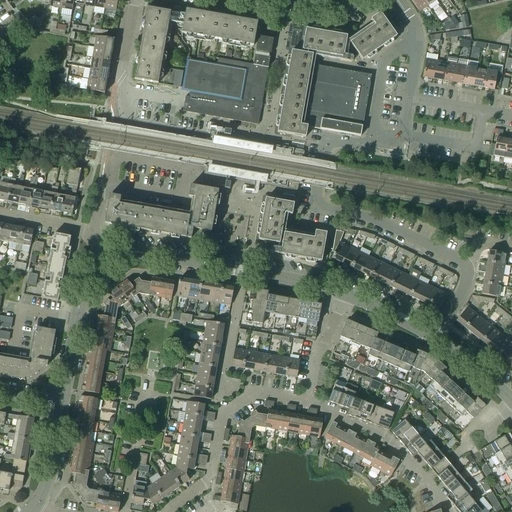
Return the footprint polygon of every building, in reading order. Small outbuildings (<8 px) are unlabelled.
[(61,8),(62,0),(50,0),(49,6),(61,8)] [(72,0),(62,0),(61,8),(72,10),(73,3),(72,3),(72,0)] [(104,9),(105,0),(95,0),(94,7),(104,9)] [(116,11),(117,0),(105,0),(104,9),(116,11)] [(428,6),(423,0),(410,0),(419,12),(428,6)] [(253,46),(257,23),(242,20),(240,18),(238,17),(236,19),(231,18),(231,16),(230,16),(230,18),(213,15),(213,13),(212,13),(212,15),(206,14),(205,12),(205,11),(203,11),(201,13),(185,10),(184,15),(147,8),(144,24),(142,25),(141,27),(143,29),(142,35),(140,34),(140,35),(142,36),(139,52),(137,52),(137,53),(139,54),(138,59),(136,60),(135,60),(135,62),(137,65),(134,80),(158,84),(159,75),(163,76),(166,57),(163,57),(165,40),(169,41),(172,23),(183,25),(181,34),(190,35),(189,39),(208,42),(209,38),(225,41),(225,45),(244,48),(244,45),(253,46)] [(364,117),(371,76),(370,75),(370,76),(361,74),(360,74),(351,72),(350,72),(341,71),(341,70),(340,70),(331,69),(331,68),(330,68),(330,69),(321,67),(320,67),(311,65),(313,53),(342,58),(341,61),(351,63),(352,61),(353,59),(358,55),(362,61),(396,37),(380,14),(371,20),(375,26),(353,41),(350,38),(347,37),(346,37),(345,38),(336,36),(337,35),(336,35),(335,36),(331,35),(328,37),(326,37),(327,33),(326,33),(325,34),(316,33),(317,32),(316,31),(315,33),(306,31),(307,30),(292,27),(288,48),(292,49),(291,53),(292,53),(291,62),(289,62),(289,63),(290,63),(288,72),(287,73),(289,73),(288,82),(286,82),(286,83),(287,83),(286,92),(284,92),(281,112),(280,113),(283,113),(283,118),(280,117),(279,123),(280,123),(278,132),(277,132),(277,133),(305,138),(307,127),(320,130),(322,121),(362,128),(364,117)] [(112,51),(114,40),(96,36),(94,48),(112,51)] [(262,104),(270,58),(268,57),(269,54),(270,54),(273,39),(258,37),(253,65),(216,58),(216,59),(217,59),(216,66),(188,61),(183,90),(190,91),(189,98),(185,97),(182,112),(185,112),(251,124),(254,103),(262,104)] [(110,61),(112,51),(94,48),(92,58),(110,61)] [(433,79),(437,56),(427,54),(422,78),(433,79)] [(443,81),(446,63),(436,61),(437,56),(433,79),(443,81)] [(108,72),(110,61),(92,58),(90,69),(108,72)] [(453,83),(457,59),(456,65),(446,63),(443,81),(453,83)] [(463,85),(467,61),(457,59),(453,83),(463,85)] [(473,87),(477,68),(476,68),(477,63),(467,61),(463,85),(473,87)] [(484,89),(487,70),(477,68),(473,87),(484,89)] [(106,83),(108,72),(90,69),(88,80),(106,83)] [(500,85),(502,73),(487,70),(484,89),(494,90),(495,84),(500,85)] [(104,94),(106,83),(88,80),(86,91),(104,94)] [(503,158),(507,140),(501,139),(503,131),(498,130),(495,145),(491,145),(489,156),(503,158)] [(266,161),(267,158),(266,157),(264,156),(265,150),(267,150),(268,149),(269,146),(268,145),(233,139),(231,140),(225,177),(226,179),(261,185),(262,184),(266,161)] [(511,159),(511,141),(507,140),(503,158),(511,159)] [(297,190),(304,153),(303,151),(301,151),(283,148),(282,149),(281,152),(282,153),(284,154),(283,160),(281,159),(279,161),(277,174),(278,175),(280,176),(279,182),(277,182),(275,183),(275,186),(276,188),(283,189),(295,191),(296,191),(297,190)] [(76,192),(81,170),(69,168),(66,184),(73,186),(72,192),(76,192)] [(0,200),(8,202),(12,179),(9,178),(8,185),(0,183),(0,200)] [(18,204),(21,187),(14,186),(15,180),(12,179),(8,202),(18,204)] [(29,206),(33,183),(30,183),(29,189),(21,187),(18,204),(29,206)] [(39,210),(43,192),(35,190),(36,184),(33,183),(29,206),(32,207),(31,208),(39,210)] [(211,232),(216,201),(218,191),(190,186),(188,197),(191,198),(189,213),(120,201),(120,197),(109,195),(104,224),(191,239),(191,236),(193,236),(199,232),(200,230),(211,232)] [(50,210),(55,187),(51,187),(50,193),(43,192),(39,210),(47,212),(47,210),(50,210)] [(60,213),(64,196),(56,194),(58,188),(55,187),(50,210),(60,213)] [(72,215),(76,192),(72,192),(71,197),(64,196),(60,213),(72,215)] [(279,244),(284,214),(291,215),(293,204),(265,199),(258,240),(271,243),(270,247),(271,249),(271,252),(272,253),(321,262),(326,234),(315,232),(314,239),(283,234),(282,244),(279,244)] [(8,243),(11,226),(1,224),(0,228),(0,245),(1,241),(8,243)] [(17,251),(22,228),(11,226),(8,243),(10,243),(8,249),(14,250),(14,251),(17,251)] [(30,247),(33,231),(22,228),(17,251),(21,252),(22,246),(30,247)] [(66,258),(68,252),(68,251),(70,251),(71,245),(69,245),(70,237),(54,234),(47,266),(64,269),(65,262),(68,263),(69,259),(66,258)] [(42,254),(44,243),(35,241),(33,252),(42,254)] [(341,263),(349,248),(339,243),(331,259),(341,263)] [(351,268),(359,252),(349,248),(341,263),(351,268)] [(504,265),(506,254),(489,251),(487,262),(504,265)] [(361,273),(368,257),(359,252),(351,268),(361,273)] [(371,278),(378,262),(368,257),(361,273),(371,278)] [(380,282),(388,267),(378,262),(371,278),(380,282)] [(502,276),(504,265),(487,262),(485,273),(502,276)] [(64,283),(65,277),(63,276),(64,269),(47,266),(41,298),(57,302),(59,294),(61,295),(62,290),(60,290),(61,282),(64,283)] [(390,287),(398,271),(388,267),(380,282),(390,287)] [(400,292),(408,276),(398,271),(390,287),(400,292)] [(35,286),(37,275),(29,273),(27,284),(35,286)] [(500,287),(502,276),(485,273),(483,284),(500,287)] [(410,297),(417,281),(408,276),(400,292),(410,297)] [(160,298),(163,280),(151,278),(151,283),(151,284),(149,296),(160,298)] [(151,284),(151,283),(141,282),(138,279),(133,282),(135,284),(131,287),(137,295),(138,294),(149,296),(151,284)] [(187,298),(190,281),(179,279),(176,297),(187,298)] [(131,287),(127,280),(117,287),(128,302),(137,295),(131,287)] [(171,300),(174,282),(163,280),(160,298),(171,300)] [(197,300),(200,283),(190,281),(187,298),(197,300)] [(419,301),(427,286),(417,281),(410,297),(419,301)] [(208,302),(211,285),(200,283),(197,300),(208,302)] [(498,298),(500,287),(483,284),(481,295),(498,298)] [(219,304),(222,287),(211,285),(208,302),(219,304)] [(429,306),(437,290),(427,286),(419,301),(429,306)] [(128,302),(117,287),(108,293),(113,300),(113,299),(119,308),(128,302)] [(230,306),(233,289),(222,287),(219,304),(230,306)] [(264,313),(268,292),(250,289),(248,301),(251,301),(249,311),(247,310),(245,322),(262,325),(264,313)] [(439,311),(447,295),(437,290),(429,306),(439,311)] [(275,315),(278,297),(267,295),(268,292),(264,313),(275,315)] [(286,317),(289,299),(278,297),(275,315),(286,317)] [(115,320),(117,309),(119,308),(113,299),(113,300),(109,302),(108,300),(103,304),(105,307),(103,317),(103,318),(115,320)] [(296,319),(299,301),(289,299),(286,317),(296,319)] [(307,321),(310,303),(299,301),(296,319),(307,321)] [(318,323),(321,305),(310,303),(307,321),(318,323)] [(465,329),(476,315),(467,308),(456,322),(465,329)] [(505,313),(499,308),(496,311),(502,316),(505,313)] [(511,318),(505,313),(502,316),(508,321),(511,318)] [(473,335),(484,322),(476,315),(465,329),(473,335)] [(0,316),(0,327),(11,329),(13,319),(1,317),(0,316)] [(113,330),(115,320),(103,318),(103,317),(98,316),(96,327),(113,330)] [(349,345),(357,325),(347,321),(342,333),(340,337),(350,342),(349,345)] [(222,336),(224,325),(206,322),(204,333),(222,336)] [(273,322),(272,332),(283,334),(285,324),(273,322)] [(481,342),(492,328),(484,322),(473,335),(481,342)] [(360,346),(367,330),(357,325),(349,345),(359,349),(360,346)] [(315,340),(316,329),(300,326),(298,337),(315,340)] [(111,341),(113,330),(96,327),(94,338),(111,341)] [(28,379),(47,367),(47,366),(48,363),(50,363),(55,331),(37,328),(31,364),(28,364),(28,362),(0,357),(0,376),(25,381),(25,379),(28,379)] [(490,349),(501,335),(492,328),(481,342),(490,349)] [(374,340),(375,340),(378,334),(367,330),(360,346),(369,350),(370,350),(374,340)] [(0,339),(9,341),(10,333),(0,331),(0,339)] [(220,347),(222,336),(204,333),(202,343),(220,347)] [(498,356),(509,342),(501,335),(490,349),(498,356)] [(109,352),(111,341),(94,338),(92,348),(106,351),(109,352)] [(377,360),(385,344),(375,340),(374,340),(370,350),(369,350),(367,356),(377,360)] [(507,362),(511,355),(511,343),(509,342),(498,356),(507,362)] [(218,357),(220,347),(202,343),(201,354),(218,357)] [(350,349),(337,344),(333,354),(345,359),(350,349)] [(387,365),(394,348),(385,344),(377,360),(387,365)] [(104,362),(106,351),(92,348),(88,348),(86,359),(104,362)] [(397,369),(404,352),(394,348),(387,365),(397,369)] [(243,369),(246,351),(234,350),(231,367),(243,369)] [(253,371),(256,353),(246,351),(243,369),(253,371)] [(420,372),(427,355),(416,351),(414,356),(414,357),(410,367),(420,372)] [(414,357),(414,356),(404,352),(397,369),(408,373),(410,367),(414,357)] [(264,373),(267,355),(256,353),(253,371),(264,373)] [(216,368),(218,357),(201,354),(199,365),(216,368)] [(274,374),(278,357),(267,355),(264,373),(274,374)] [(425,375),(437,362),(433,358),(427,355),(420,372),(423,373),(425,375)] [(285,376),(288,359),(278,357),(274,374),(285,376)] [(102,373),(104,362),(86,359),(84,370),(102,373)] [(296,378),(299,361),(288,359),(285,376),(296,378)] [(441,374),(445,370),(437,362),(425,375),(432,382),(433,382),(441,374)] [(381,367),(371,363),(368,369),(373,371),(378,373),(381,367)] [(214,378),(216,368),(199,365),(197,375),(214,378)] [(100,383),(102,373),(84,370),(82,380),(100,383)] [(400,375),(390,371),(388,377),(393,379),(398,382),(413,388),(421,395),(428,387),(420,380),(418,378),(402,371),(400,375)] [(449,381),(441,374),(433,382),(432,382),(428,386),(437,394),(449,381)] [(212,389),(214,378),(197,375),(195,386),(212,389)] [(98,394),(100,383),(82,380),(80,391),(98,394)] [(444,402),(457,389),(449,381),(437,394),(444,402)] [(353,399),(357,388),(347,384),(345,389),(339,404),(343,406),(343,407),(348,409),(349,410),(353,398),(353,399)] [(339,404),(345,389),(334,385),(328,402),(334,404),(335,403),(339,404)] [(210,400),(212,389),(195,386),(193,397),(210,400)] [(452,409),(464,396),(457,389),(444,402),(452,409)] [(472,403),(464,396),(452,409),(461,417),(465,412),(464,412),(472,403)] [(95,411),(97,400),(80,397),(78,408),(95,411)] [(357,419),(363,402),(353,399),(353,398),(349,410),(348,409),(346,415),(357,419)] [(474,418),(485,406),(476,398),(472,403),(464,412),(465,412),(473,420),(474,418)] [(202,416),(204,406),(187,402),(185,413),(202,416)] [(367,423),(373,406),(363,402),(357,419),(367,423)] [(377,426),(383,410),(373,406),(367,423),(377,426)] [(93,422),(95,411),(78,408),(76,418),(93,422)] [(388,430),(394,413),(383,410),(377,426),(388,430)] [(266,429),(268,416),(267,416),(257,414),(255,411),(250,415),(251,417),(247,420),(253,428),(255,427),(266,429)] [(276,430),(279,413),(268,411),(267,416),(268,416),(266,429),(276,430)] [(0,424),(3,425),(5,418),(11,419),(11,415),(0,413),(0,424)] [(200,427),(202,416),(185,413),(183,424),(200,427)] [(287,432),(290,415),(279,413),(276,430),(287,432)] [(32,430),(34,419),(11,415),(11,419),(16,420),(15,427),(32,430)] [(297,434),(301,417),(290,415),(287,432),(297,434)] [(308,436),(311,418),(301,417),(297,434),(308,436)] [(91,432),(93,422),(76,418),(74,429),(91,432)] [(319,438),(322,422),(322,420),(311,418),(308,436),(319,438)] [(251,430),(253,428),(247,420),(243,423),(242,421),(236,424),(238,427),(237,437),(231,436),(231,437),(249,440),(251,430)] [(398,440),(411,429),(404,420),(390,431),(398,440)] [(334,444),(342,428),(332,422),(324,438),(334,444)] [(198,437),(200,427),(183,424),(181,434),(198,437)] [(30,441),(32,430),(15,427),(14,434),(7,433),(7,437),(30,441)] [(344,449),(352,433),(342,428),(334,444),(344,449)] [(90,443),(91,432),(74,429),(72,440),(76,441),(76,440),(90,443)] [(405,448),(418,437),(411,429),(398,440),(405,448)] [(353,453),(361,438),(352,433),(344,449),(353,453)] [(197,448),(198,437),(181,434),(179,445),(197,448)] [(511,445),(511,439),(509,434),(502,438),(500,436),(497,438),(498,440),(496,441),(493,443),(499,452),(509,447),(511,445)] [(30,452),(31,444),(29,444),(30,441),(7,437),(6,440),(13,441),(11,448),(30,452)] [(247,451),(249,440),(231,437),(229,448),(247,451)] [(425,445),(418,437),(405,448),(412,457),(417,453),(416,453),(425,445)] [(363,458),(371,443),(361,438),(353,453),(363,458)] [(457,444),(451,438),(446,442),(452,448),(457,444)] [(91,454),(93,443),(90,443),(76,440),(76,441),(74,451),(91,454)] [(423,461),(437,450),(430,441),(425,445),(416,453),(417,453),(423,461)] [(379,451),(381,448),(371,443),(363,458),(372,463),(379,451)] [(195,459),(197,448),(179,445),(177,456),(195,459)] [(511,457),(511,451),(509,447),(499,452),(493,455),(499,465),(511,457)] [(28,459),(30,452),(11,448),(10,456),(4,455),(4,458),(13,460),(26,462),(27,459),(28,459)] [(245,461),(247,451),(229,448),(228,458),(245,461)] [(444,458),(437,450),(423,461),(431,470),(444,458)] [(90,465),(91,454),(74,451),(72,462),(90,465)] [(388,456),(379,451),(372,463),(370,467),(380,472),(388,456)] [(145,467),(147,455),(139,454),(137,465),(145,467)] [(193,470),(195,459),(177,456),(175,467),(187,469),(193,470)] [(390,477),(398,461),(388,456),(380,472),(390,477)] [(505,474),(511,470),(511,457),(499,465),(505,474)] [(243,473),(245,461),(228,458),(226,469),(243,473)] [(434,473),(437,476),(450,466),(448,463),(444,458),(431,470),(434,473)] [(21,488),(26,464),(26,462),(13,460),(11,474),(12,474),(9,486),(21,488)] [(88,476),(90,465),(72,462),(70,473),(75,474),(88,476)] [(446,485),(458,474),(450,466),(437,476),(441,482),(443,481),(446,485)] [(186,475),(187,469),(175,467),(175,468),(169,472),(180,487),(189,480),(186,475)] [(96,480),(106,473),(103,469),(93,477),(96,480)] [(241,483),(243,473),(226,469),(224,480),(241,483)] [(501,470),(492,475),(492,476),(493,478),(495,480),(504,475),(501,470)] [(12,474),(11,474),(0,472),(0,492),(1,492),(1,490),(9,491),(9,486),(12,474)] [(180,487),(169,472),(161,479),(171,493),(180,487)] [(86,486),(88,476),(75,474),(73,484),(70,486),(74,492),(76,490),(79,494),(87,488),(86,486)] [(465,483),(458,474),(446,485),(448,488),(447,489),(451,494),(460,487),(465,483)] [(100,487),(110,479),(107,476),(97,483),(100,487)] [(171,493),(161,479),(152,485),(162,499),(171,493)] [(239,494),(241,483),(224,480),(222,491),(239,494)] [(162,499),(152,485),(146,489),(145,488),(143,500),(149,501),(153,506),(162,499)] [(143,500),(145,488),(134,486),(131,504),(142,506),(143,500)] [(453,506),(467,495),(460,487),(451,494),(446,498),(453,506)] [(96,509),(99,492),(88,490),(87,488),(79,494),(81,498),(79,499),(83,505),(86,503),(96,504),(95,509),(96,509)] [(237,505),(239,494),(222,491),(221,497),(215,496),(214,501),(237,505)] [(107,511),(110,494),(99,492),(96,509),(107,511)] [(109,511),(117,511),(121,496),(110,494),(107,511),(109,511)] [(457,511),(463,511),(474,503),(467,495),(453,506),(457,511)] [(488,511),(478,500),(474,503),(463,511),(488,511)]
